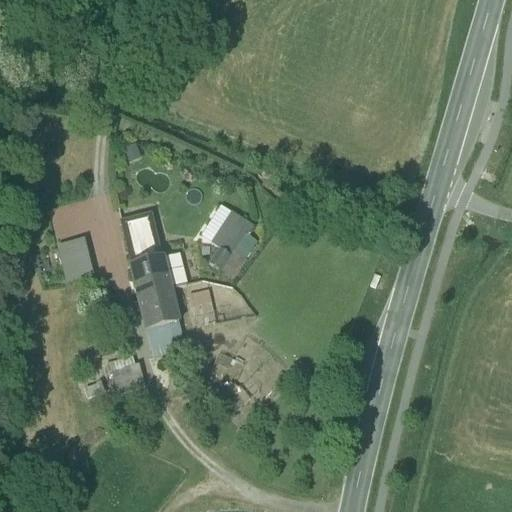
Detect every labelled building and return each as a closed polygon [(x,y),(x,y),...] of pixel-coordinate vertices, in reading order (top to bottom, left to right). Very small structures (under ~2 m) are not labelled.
[(213,246),(233,217),(223,210),(202,238),(213,246)] [(235,255),(246,239),(252,230),(233,217),(213,246),(221,251),(232,259),(235,255)] [(131,269),(161,262),(150,218),(121,226),(131,269)] [(235,255),(232,259),(220,275),(231,283),(245,262),(256,247),(246,239),(235,255)] [(83,244),(58,250),(67,285),(91,279),(83,244)] [(221,251),(210,268),(220,275),(232,259),(221,251)] [(162,262),(170,294),(186,290),(185,284),(178,258),(162,262)] [(170,294),(162,262),(162,261),(161,262),(131,269),(139,302),(170,294)] [(199,280),(185,284),(186,290),(201,286),(199,280)] [(170,294),(139,302),(147,334),(167,329),(177,326),(178,326),(170,294)] [(189,300),(191,310),(210,306),(207,295),(189,300)] [(177,326),(167,329),(170,342),(181,339),(177,326)] [(167,329),(147,334),(151,349),(170,344),(170,342),(167,329)] [(170,344),(151,349),(154,361),(174,356),(170,344)] [(137,369),(122,373),(127,396),(143,392),(137,369)]
